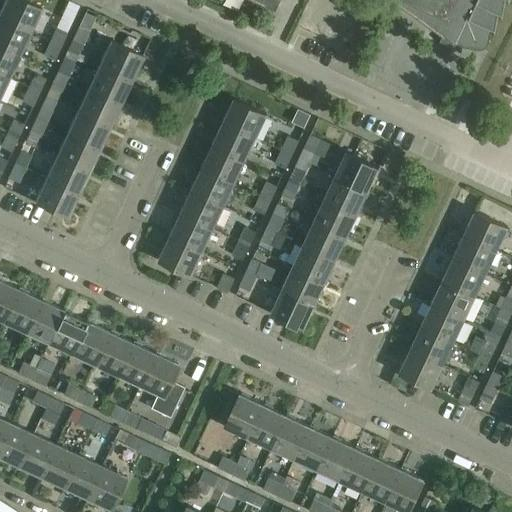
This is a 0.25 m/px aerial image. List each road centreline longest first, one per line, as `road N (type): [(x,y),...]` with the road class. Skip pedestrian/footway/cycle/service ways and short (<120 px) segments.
road 1 (residential): [(511,169),(150,0)]
road 2 (residential): [(340,385),(106,273)]
road 3 (residential): [(511,467),(340,385)]
road 4 (residential): [(340,385),(402,255)]
road 5 (residential): [(106,273),(164,143)]
